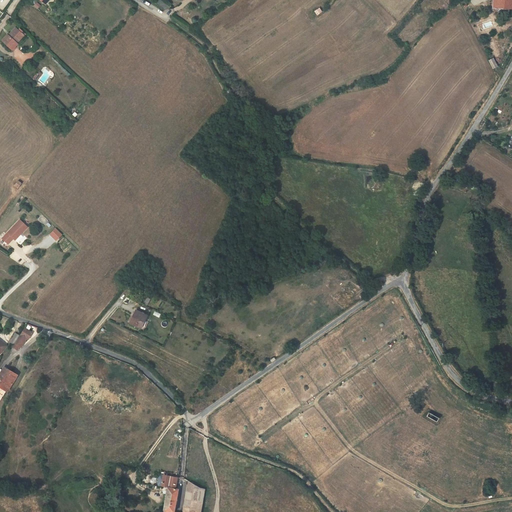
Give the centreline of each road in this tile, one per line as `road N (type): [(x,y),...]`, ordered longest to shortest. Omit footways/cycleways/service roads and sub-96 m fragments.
road 1 (unclassified): [(401,281),(188,417)]
road 2 (unclassified): [(401,281),(410,230),(432,186),(511,64)]
road 3 (unclassified): [(0,310),(135,363),(188,417)]
road 4 (unclassified): [(511,403),(471,389),(452,372),(401,281)]
